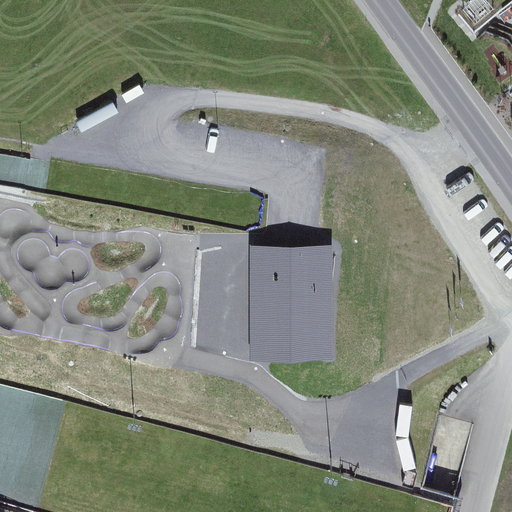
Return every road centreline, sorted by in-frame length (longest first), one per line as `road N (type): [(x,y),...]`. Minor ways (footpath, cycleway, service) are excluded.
road 1 (track): [(48,153),(94,145),(143,116),(196,100),(327,114),(436,150),(476,133)]
road 2 (track): [(294,238),(303,181),(94,145)]
road 3 (tertiary): [(380,0),(511,184)]
road 4 (track): [(335,405),(511,327)]
